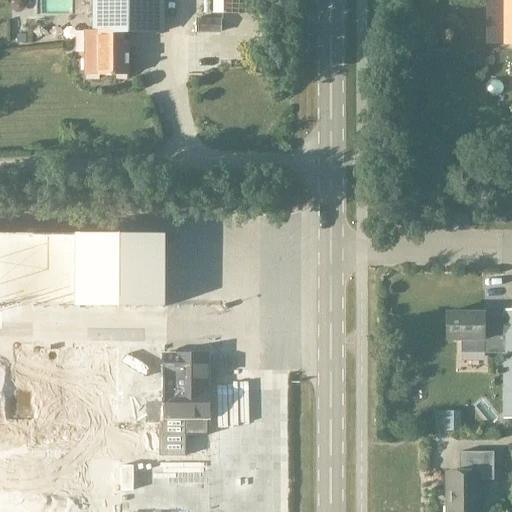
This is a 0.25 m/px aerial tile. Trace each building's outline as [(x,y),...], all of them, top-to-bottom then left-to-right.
[(92,0),(92,31),(84,31),(84,75),(127,75),(127,41),(122,41),(122,31),(163,31),(162,0),(92,0)] [(511,0),(502,0),(502,44),(511,43),(511,0)] [(220,19),(194,19),(194,32),(220,32),(220,19)] [(0,511),(74,511),(74,424),(162,424),(162,436),(206,435),(206,354),(164,354),(163,235),(0,235),(0,511)] [(459,352),(503,352),(503,417),(511,417),(511,310),(503,311),(503,317),(483,317),(483,312),(445,312),(445,340),(459,340),(459,352)] [(445,511),(478,511),(478,479),(492,479),(492,451),(458,451),(458,471),(446,471),(445,511)]
